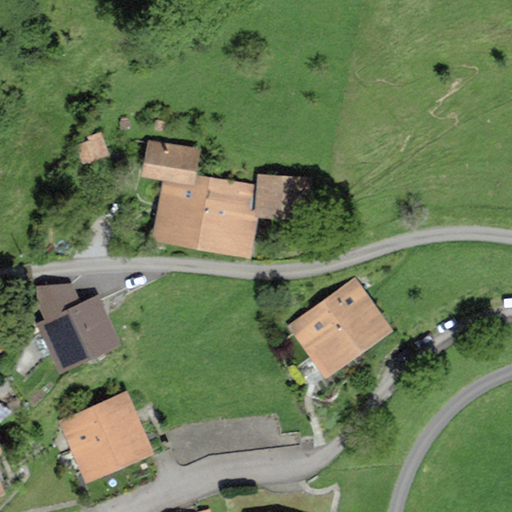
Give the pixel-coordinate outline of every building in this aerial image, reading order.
[(111,151),(101,129),(88,135),(90,138),(76,143),(84,162),(111,151)] [(196,170),(200,145),(147,138),(142,172),(165,175),(195,179),(196,170)] [(153,234),(251,254),(260,211),(257,211),(258,182),(196,170),(195,179),(165,175),(153,234)] [(315,173),(258,171),(258,182),(257,211),(260,211),(314,213),(315,173)] [(393,325),(356,274),(289,322),(326,373),(393,325)] [(38,300),(46,315),(37,319),(59,365),(121,335),(98,289),(81,298),(73,282),(38,282),(38,300)] [(155,446),(128,386),(59,418),(86,477),(155,446)]
